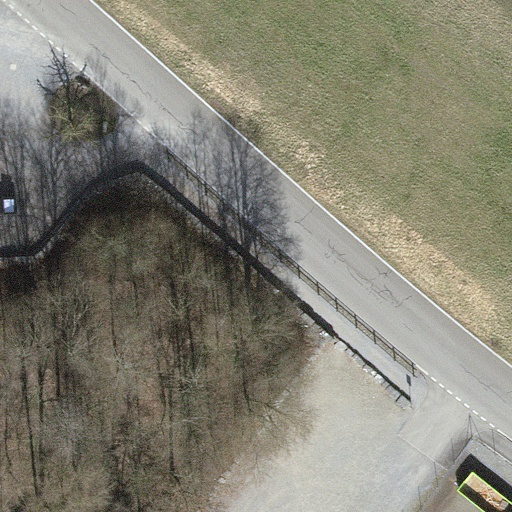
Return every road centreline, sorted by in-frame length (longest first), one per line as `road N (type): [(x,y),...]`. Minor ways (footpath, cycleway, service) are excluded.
road 1 (unclassified): [(51,0),(391,305),(511,400)]
road 2 (track): [(0,235),(24,234),(17,38),(0,35)]
road 3 (track): [(24,234),(63,178),(130,139)]
